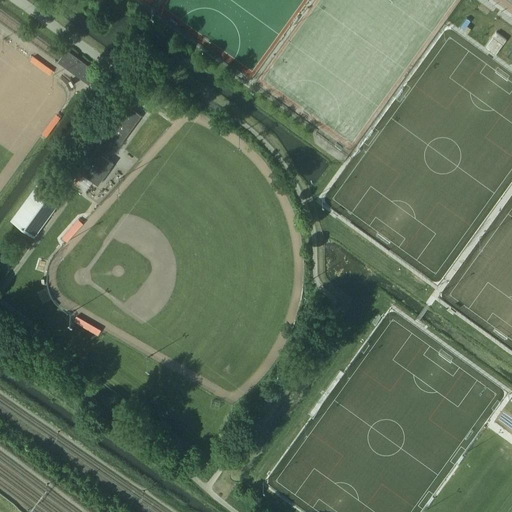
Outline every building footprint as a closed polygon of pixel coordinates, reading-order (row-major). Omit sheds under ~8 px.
[(493,37),(485,47),(495,54),(502,44),(503,44),(506,39),(496,32),(492,37),(493,37)] [(57,61),(60,63),(88,84),(96,73),(97,72),(66,49),(62,54),(57,61)] [(110,98),(96,118),(100,120),(114,101),(110,98)] [(119,145),(124,138),(141,115),(127,104),(104,135),(105,135),(117,144),(119,145)] [(99,121),(92,131),(96,133),(103,124),(99,121)] [(86,134),(79,144),(83,147),(90,137),(86,134)] [(79,171),(95,182),(97,184),(113,162),(107,158),(117,144),(105,135),(79,171)] [(63,197),(58,194),(39,180),(10,219),(34,236),(35,235),(37,232),(63,197)]
